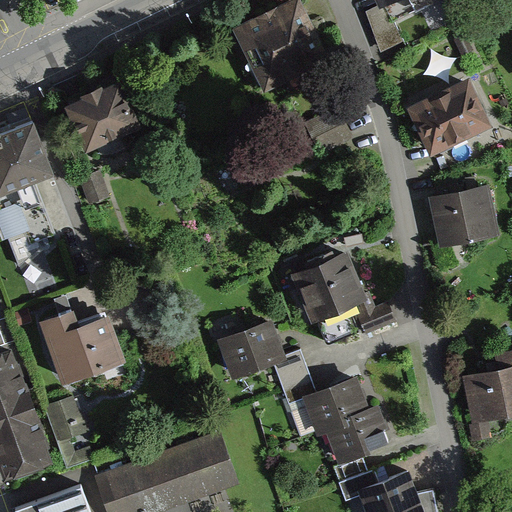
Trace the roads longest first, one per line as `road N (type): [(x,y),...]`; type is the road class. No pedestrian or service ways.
road 1 (residential): [(336,0),(388,145),(465,511)]
road 2 (residential): [(158,0),(0,76)]
